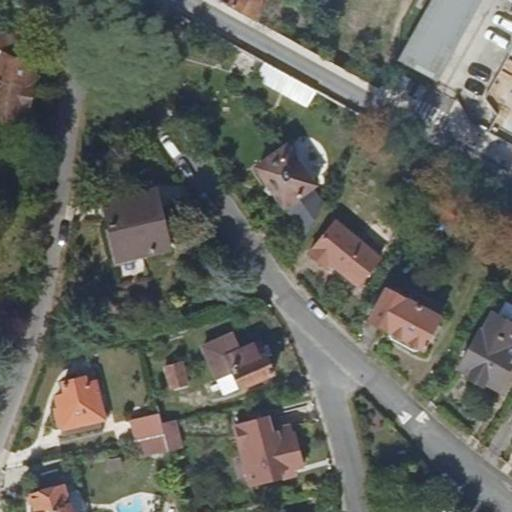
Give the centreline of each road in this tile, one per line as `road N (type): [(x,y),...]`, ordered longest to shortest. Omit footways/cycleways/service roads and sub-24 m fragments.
road 1 (residential): [(0,430),(30,352),(79,70),(126,55)]
road 2 (unclassified): [(178,0),(511,178)]
road 3 (residential): [(325,336),(253,255),(126,55)]
road 4 (residential): [(469,464),(325,336)]
road 5 (residential): [(325,336),(360,511)]
